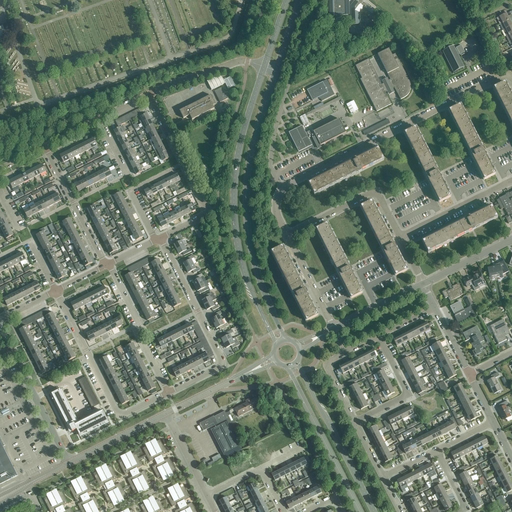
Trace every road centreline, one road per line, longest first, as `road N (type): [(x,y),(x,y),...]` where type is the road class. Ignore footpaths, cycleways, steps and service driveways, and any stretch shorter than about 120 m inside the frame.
road 1 (secondary): [(264,66),(236,164),(233,226),(250,294),(276,346)]
road 2 (secondary): [(285,341),(250,254),(244,192),(275,70)]
road 3 (residential): [(281,189),(506,75)]
road 4 (residential): [(166,392),(222,366),(159,238)]
road 5 (residential): [(281,189),(269,166),(273,135),(319,0)]
road 6 (residential): [(166,392),(119,416),(55,291)]
road 7 (residential): [(159,238),(205,208),(148,95)]
road 8 (secondary): [(373,511),(295,361)]
road 9 (secondary): [(288,364),(360,511)]
road 10 (residential): [(399,236),(373,194),(286,237)]
road 11 (residential): [(106,265),(45,148)]
road 12 (residential): [(11,351),(69,463)]
road 13 (residential): [(354,422),(407,395),(378,336)]
road 14 (tertiary): [(165,413),(276,358)]
road 15 (residential): [(148,95),(240,60),(264,66)]
